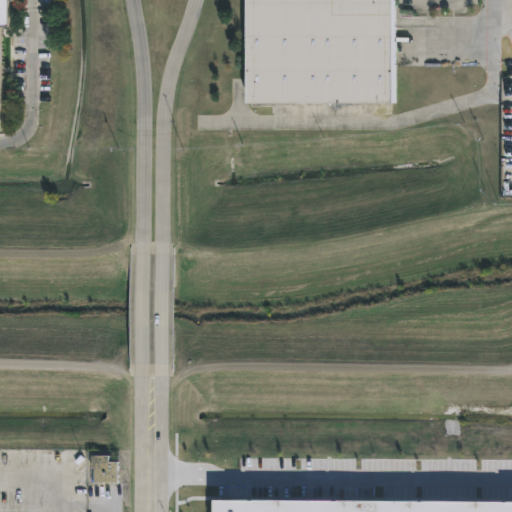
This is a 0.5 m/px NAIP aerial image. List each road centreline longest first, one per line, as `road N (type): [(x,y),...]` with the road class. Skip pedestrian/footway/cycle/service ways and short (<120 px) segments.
road 1 (tertiary): [(164,243),(172,85),(198,0)]
road 2 (tertiary): [(135,0),(144,60),(143,242)]
road 3 (tertiary): [(143,242),(142,375),(150,395)]
road 4 (tertiary): [(150,395),(158,375),(164,243)]
